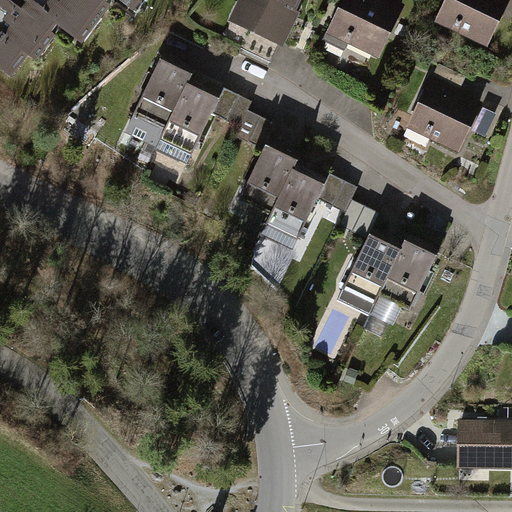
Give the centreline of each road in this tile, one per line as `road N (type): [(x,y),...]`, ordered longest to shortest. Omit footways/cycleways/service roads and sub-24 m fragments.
road 1 (secondary): [(0,186),(161,268),(201,299),(254,371),(275,448)]
road 2 (residential): [(275,448),(338,443),(374,428),(423,389),(478,299),(511,175)]
road 3 (residential): [(278,484),(360,504),(511,507)]
road 4 (unclassified): [(157,511),(71,410),(0,359)]
